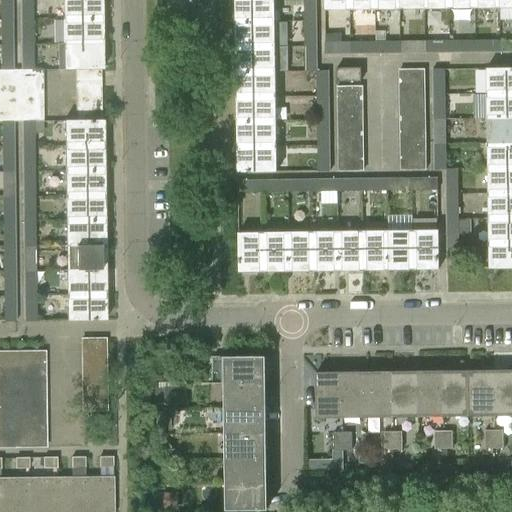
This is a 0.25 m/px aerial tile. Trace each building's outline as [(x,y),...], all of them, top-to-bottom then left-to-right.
[(11,0),(0,0),(0,20),(12,20),(11,0)] [(31,0),(19,0),(20,21),(32,20),(31,0)] [(100,0),(61,0),(61,22),(101,21),(100,0)] [(234,0),(235,24),(274,23),(273,0),(234,0)] [(324,0),(324,11),(350,11),(349,0),(324,0)] [(374,11),(374,0),(349,0),(350,11),(374,11)] [(399,11),(399,0),(374,0),(374,11),(399,11)] [(424,11),(423,0),(399,0),(399,11),(424,11)] [(450,10),(449,0),(423,0),(424,11),(450,10)] [(474,10),(473,0),(449,0),(450,10),(474,10)] [(499,10),(499,0),(473,0),(474,10),(499,10)] [(511,0),(499,0),(499,10),(511,9),(511,0)] [(317,6),(304,6),(304,22),(317,22),(317,6)] [(12,20),(0,20),(0,45),(12,45),(12,20)] [(32,20),(20,21),(20,46),(32,45),(32,20)] [(101,21),(61,22),(62,45),(57,45),(57,47),(101,46),(101,21)] [(317,22),(304,22),(304,39),(317,39),(317,22)] [(235,49),(274,48),(274,23),(235,24),(235,49)] [(511,40),(500,41),(500,53),(511,53),(511,40)] [(475,54),(475,41),(450,42),(450,54),(475,54)] [(500,53),(500,41),(475,41),(475,54),(500,53)] [(401,55),(400,42),(375,43),(376,55),(401,55)] [(425,55),(425,42),(400,42),(401,55),(425,55)] [(450,54),(450,42),(425,42),(425,55),(450,54)] [(325,56),(351,56),(351,43),(324,44),(325,56)] [(376,55),(375,43),(351,43),(351,56),(376,55)] [(12,45),(0,45),(0,71),(12,71),(12,45)] [(32,45),(20,46),(20,71),(33,71),(32,45)] [(57,47),(57,71),(101,71),(101,46),(57,47)] [(235,73),(275,73),(274,48),(235,49),(235,73)] [(317,55),(304,55),(305,73),(316,73),(318,71),(317,55)] [(511,69),(486,70),(486,96),(511,95),(511,69)] [(318,71),(316,73),(316,88),(329,88),(329,70),(318,71)] [(337,84),(361,84),(361,70),(337,71),(337,84)] [(432,70),(433,95),(445,95),(445,70),(432,70)] [(12,71),(0,71),(0,85),(17,85),(16,71),(12,71)] [(33,71),(20,71),(16,71),(17,85),(39,85),(39,71),(33,71)] [(400,72),(400,85),(424,85),(424,72),(400,72)] [(236,98),(275,98),(275,73),(235,73),(236,98)] [(75,84),(75,98),(99,97),(99,84),(75,84)] [(17,85),(0,85),(0,98),(17,99),(17,85)] [(17,99),(39,99),(39,85),(17,85),(17,99)] [(424,85),(400,85),(400,97),(424,97),(424,85)] [(337,89),(337,101),(361,101),(361,89),(337,89)] [(433,120),(445,120),(445,95),(433,95),(433,120)] [(486,121),(511,120),(511,95),(486,96),(486,121)] [(99,97),(75,98),(76,110),(100,110),(99,97)] [(424,97),(400,97),(400,110),(424,110),(424,97)] [(17,99),(0,98),(0,111),(17,111),(17,99)] [(236,122),(275,122),(275,98),(236,98),(236,122)] [(17,111),(40,111),(39,99),(17,99),(17,111)] [(361,101),(337,101),(337,113),(361,113),(361,101)] [(330,105),(316,105),(317,121),(330,121),(330,105)] [(76,123),(100,123),(100,110),(76,110),(76,123)] [(424,110),(400,110),(401,122),(425,122),(424,110)] [(0,124),(13,124),(17,124),(17,111),(0,111),(0,124)] [(21,124),(34,124),(40,124),(40,111),(17,111),(17,124),(21,124)] [(361,113),(337,113),(337,125),(361,125),(361,113)] [(433,145),(446,145),(445,120),(433,120),(433,145)] [(487,145),(511,144),(511,120),(486,121),(487,145)] [(330,121),(317,121),(317,138),(330,138),(330,121)] [(236,147),(275,147),(275,122),(236,122),(236,147)] [(425,122),(401,122),(401,135),(425,135),(425,122)] [(102,123),(100,123),(76,123),(63,123),(63,148),(102,147),(102,123)] [(13,124),(0,124),(1,147),(13,147),(13,124)] [(34,124),(21,124),(21,147),(34,147),(34,124)] [(361,125),(337,125),(337,137),(361,137),(361,125)] [(425,135),(401,135),(401,147),(425,147),(425,135)] [(361,137),(337,137),(337,149),(361,149),(361,137)] [(487,171),(511,170),(511,144),(487,145),(487,171)] [(445,171),(446,169),(446,145),(433,145),(434,171),(445,171)] [(13,147),(1,147),(1,172),(14,172),(13,147)] [(34,147),(21,147),(22,172),(34,172),(34,147)] [(63,172),(102,172),(102,147),(63,148),(63,172)] [(276,173),(275,147),(236,147),(237,174),(276,173)] [(425,147),(401,147),(401,160),(425,160),(425,147)] [(361,149),(337,149),(337,161),(361,161),(361,149)] [(330,154),(317,155),(317,172),(331,172),(330,154)] [(425,173),(425,160),(401,160),(401,173),(425,173)] [(361,173),(361,161),(337,161),(337,174),(361,173)] [(446,169),(445,171),(445,194),(458,194),(458,169),(446,169)] [(487,195),(511,194),(511,170),(487,171),(487,195)] [(14,172),(1,172),(1,197),(14,197),(14,172)] [(34,172),(22,172),(22,197),(34,197),(34,172)] [(64,198),(103,197),(102,172),(63,172),(64,198)] [(438,178),(411,179),(411,191),(438,191),(438,178)] [(336,180),(336,192),(361,192),(361,179),(336,180)] [(361,179),(361,192),(386,192),(386,179),(361,179)] [(386,179),(386,192),(411,191),(411,179),(386,179)] [(261,181),(261,193),(286,193),(286,180),(261,181)] [(286,180),(286,193),(311,193),(311,180),(286,180)] [(311,180),(311,193),(336,192),(336,180),(311,180)] [(237,194),(261,193),(261,181),(237,181),(237,194)] [(446,219),(459,219),(458,194),(445,194),(446,219)] [(487,220),(511,220),(511,194),(487,195),(487,220)] [(14,197),(1,197),(2,222),(14,222),(14,197)] [(34,197),(22,197),(22,222),(35,222),(34,197)] [(64,222),(103,222),(103,197),(64,198),(64,222)] [(446,244),(459,244),(459,219),(446,219),(446,244)] [(488,244),(511,244),(511,220),(487,220),(488,244)] [(14,222),(2,222),(2,247),(15,247),(14,222)] [(35,222),(22,222),(22,247),(35,247),(35,222)] [(65,247),(104,247),(103,222),(64,222),(65,247)] [(387,271),(387,232),(361,233),(361,271),(387,271)] [(411,271),(411,232),(387,232),(387,271),(411,271)] [(437,232),(411,232),(411,271),(438,271),(437,232)] [(287,272),(287,233),(262,234),(262,272),(287,272)] [(313,272),(312,233),(287,233),(287,272),(313,272)] [(337,272),(337,233),(312,233),(313,272),(337,272)] [(361,271),(361,233),(337,233),(337,272),(361,271)] [(237,273),(262,272),(262,234),(237,234),(237,273)] [(459,270),(459,244),(446,244),(446,270),(459,270)] [(511,269),(511,244),(488,244),(488,270),(511,269)] [(15,247),(2,247),(2,272),(15,272),(15,247)] [(35,247),(22,247),(23,272),(35,272),(35,247)] [(65,272),(104,272),(104,247),(65,247),(65,272)] [(15,272),(2,272),(2,297),(15,297),(15,272)] [(35,272),(23,272),(23,297),(35,296),(35,272)] [(65,297),(104,296),(104,272),(65,272),(65,297)] [(23,322),(36,322),(35,296),(23,297),(23,322)] [(105,321),(104,296),(65,297),(65,321),(105,321)] [(3,322),(15,322),(15,297),(2,297),(3,322)] [(82,339),(82,351),(106,351),(106,339),(82,339)] [(0,363),(20,364),(20,352),(0,351),(0,363)] [(106,351),(82,351),(82,364),(106,364),(106,351)] [(44,352),(20,352),(20,364),(44,363),(44,352)] [(212,382),(224,382),(224,383),(266,383),(265,357),(213,357),(212,382)] [(20,364),(0,363),(0,375),(20,376),(20,364)] [(20,376),(44,376),(44,363),(20,364),(20,376)] [(106,364),(82,364),(82,375),(106,375),(106,364)] [(511,416),(511,370),(492,371),(492,417),(511,416)] [(492,417),(492,371),(467,372),(467,417),(492,417)] [(417,418),(416,372),(391,373),(391,419),(417,418)] [(442,418),(441,372),(416,372),(417,418),(442,418)] [(467,417),(467,372),(441,372),(442,418),(467,417)] [(366,419),(365,373),(340,374),(341,419),(366,419)] [(391,419),(391,373),(365,373),(366,419),(391,419)] [(316,420),(341,419),(340,374),(315,374),(316,420)] [(20,376),(0,375),(0,387),(20,388),(20,376)] [(106,375),(82,375),(82,387),(106,387),(106,375)] [(20,388),(44,388),(44,376),(20,376),(20,388)] [(186,404),(186,383),(159,383),(159,404),(186,404)] [(266,383),(224,383),(224,408),(266,408),(266,383)] [(20,388),(0,387),(0,399),(20,400),(20,388)] [(106,387),(82,387),(82,400),(106,400),(106,387)] [(20,400),(44,400),(44,388),(20,388),(20,400)] [(20,400),(0,399),(0,412),(20,412),(20,400)] [(20,412),(45,412),(44,400),(20,400),(20,412)] [(106,411),(106,400),(82,400),(82,411),(106,411)] [(266,408),(224,408),(224,433),(266,433),(266,408)] [(20,412),(0,412),(0,424),(20,424),(20,412)] [(20,424),(45,424),(45,412),(20,412),(20,424)] [(171,412),(157,412),(157,431),(171,431),(171,412)] [(20,424),(0,424),(0,436),(21,436),(20,424)] [(21,436),(45,436),(45,424),(20,424),(21,436)] [(485,449),(493,449),(493,431),(485,431),(485,449)] [(502,431),(493,431),(493,449),(503,449),(502,431)] [(384,451),(393,450),(393,432),(384,432),(384,451)] [(402,432),(393,432),(393,450),(402,450),(402,432)] [(435,450),(443,450),(443,432),(435,432),(435,450)] [(452,432),(443,432),(443,450),(453,450),(452,432)] [(266,433),(224,433),(224,458),(266,458),(266,433)] [(333,451),(342,451),(342,433),(333,433),(333,451)] [(351,433),(342,433),(342,451),(351,451),(351,433)] [(0,447),(21,448),(21,436),(0,436),(0,447)] [(45,436),(21,436),(21,448),(45,448),(45,436)] [(111,467),(111,457),(98,458),(98,467),(111,467)] [(28,469),(28,458),(14,458),(14,469),(28,469)] [(56,469),(56,458),(42,458),(42,469),(56,469)] [(83,468),(83,458),(70,458),(70,468),(83,468)] [(266,458),(224,458),(225,484),(266,483),(266,458)] [(99,478),(83,478),(83,511),(111,511),(112,511),(111,477),(99,478)] [(0,511),(27,511),(27,478),(0,478),(0,511)] [(55,511),(55,478),(27,478),(27,511),(55,511)] [(70,478),(55,478),(55,511),(83,511),(83,478),(70,478)] [(266,510),(266,483),(225,484),(225,510),(266,510)] [(157,493),(157,510),(175,510),(175,494),(157,493)]
